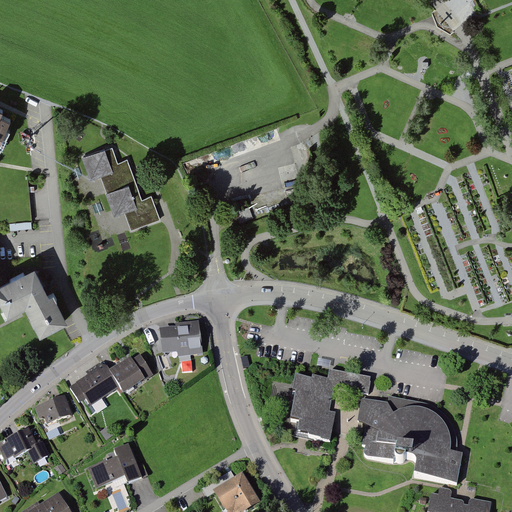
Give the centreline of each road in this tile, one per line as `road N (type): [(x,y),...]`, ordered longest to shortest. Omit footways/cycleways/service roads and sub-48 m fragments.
road 1 (residential): [(511,363),(326,302),(275,294),(218,298)]
road 2 (residential): [(218,298),(128,322),(0,418)]
road 3 (residential): [(259,451),(234,389),(218,298)]
road 4 (residential): [(259,451),(247,450),(145,511)]
